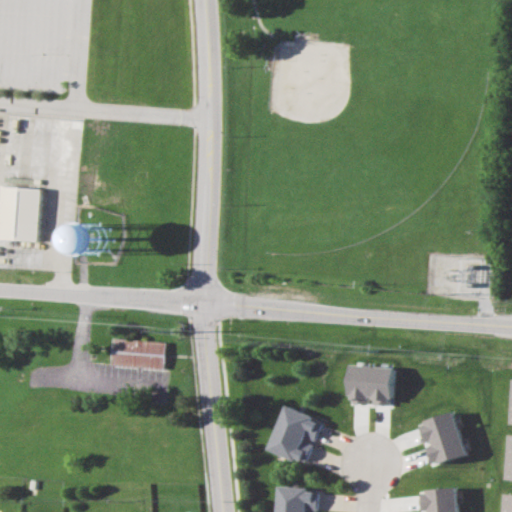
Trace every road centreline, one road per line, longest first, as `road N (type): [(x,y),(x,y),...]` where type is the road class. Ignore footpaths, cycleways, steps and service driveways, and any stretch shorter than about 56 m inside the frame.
road 1 (residential): [(511,328),(0,290)]
road 2 (residential): [(206,0),(211,178),(200,377),(211,511)]
